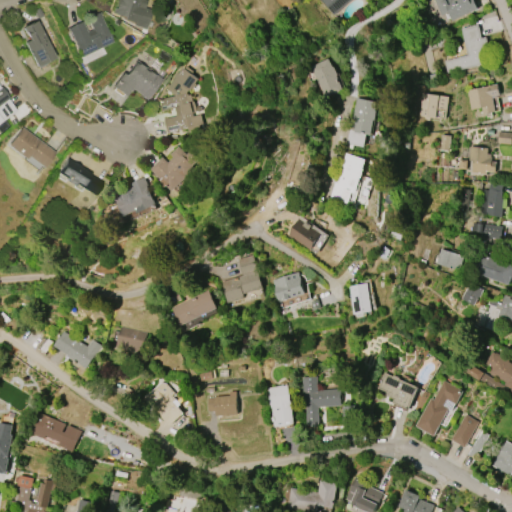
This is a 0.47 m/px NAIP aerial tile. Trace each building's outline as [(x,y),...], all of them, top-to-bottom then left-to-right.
[(144,0),(142,7),(149,9),(143,29),(132,25),(132,22),(122,19),(123,17),(112,13),(116,0),(144,0)] [(350,0),(333,15),(320,0),(350,0)] [(473,0),(478,9),(451,21),(447,13),(440,16),(433,0),(473,0)] [(111,41),(80,57),(68,32),(67,32),(65,28),(81,21),(86,31),(91,29),(85,18),(98,12),(100,16),(99,16),(111,41)] [(55,57),(45,62),(44,65),(40,67),(36,67),(23,42),(28,39),(21,27),(28,23),(28,24),(35,20),(41,31),(43,30),(48,40),(46,41),(55,57)] [(443,61),(467,55),(460,29),(478,24),(481,37),(486,36),(493,62),(446,74),(443,61)] [(324,99),(309,67),(328,58),(333,68),(334,67),(337,75),(336,75),(343,90),(324,99)] [(161,79),(145,100),(129,88),(123,96),(110,87),(121,72),(124,74),(136,60),(161,79)] [(187,93),(187,94),(187,93),(188,95),(191,94),(192,102),(194,101),(197,112),(192,113),(193,116),(201,114),(203,124),(200,125),(201,128),(189,132),(188,127),(182,129),(182,130),(168,133),(164,119),(177,115),(176,108),(161,111),(158,99),(175,95),(167,89),(169,87),(168,86),(175,78),(173,76),(176,72),(178,73),(183,67),(184,68),(186,66),(194,71),(192,74),(198,79),(195,83),(196,84),(193,89),(191,88),(189,91),(188,90),(187,93)] [(471,110),(467,91),(498,84),(500,94),(492,96),(495,111),(483,114),(482,108),(471,110)] [(0,87),(7,98),(6,99),(14,110),(0,120),(0,87)] [(449,96),(446,119),(435,118),(435,119),(430,118),(429,120),(425,120),(425,116),(418,116),(421,93),(449,96)] [(363,147),(345,143),(348,128),(350,128),(356,97),(377,101),(375,111),(376,111),(375,120),(373,120),(370,135),(366,134),(363,147)] [(20,127),(54,152),(42,168),(27,156),(24,159),(6,145),(20,127)] [(511,145),(511,133),(511,132),(499,132),(498,143),(511,145)] [(439,149),(441,134),(450,135),(449,150),(439,149)] [(172,191),(167,185),(163,187),(160,180),(161,179),(150,169),(162,157),(168,162),(173,157),(170,154),(178,146),(186,154),(191,150),(200,159),(193,166),(195,167),(186,176),(187,176),(172,191)] [(469,147),(488,148),(487,153),(491,154),(491,157),(492,158),(492,161),(496,162),(495,172),(486,171),(486,174),(471,173),(472,160),(469,160),(469,147)] [(365,159),(362,169),(363,169),(361,177),(360,177),(355,193),(351,192),(346,205),(328,199),(334,182),(336,183),(345,153),(365,159)] [(89,173),(89,174),(101,182),(93,195),(74,184),(72,186),(64,181),(66,178),(58,172),(61,167),(60,166),(65,158),(89,173)] [(157,204),(138,213),(137,210),(124,216),(115,197),(122,193),(121,192),(130,188),(129,185),(145,177),(150,187),(149,188),(154,199),(155,199),(157,204)] [(501,217),(479,215),(481,189),(488,190),(489,183),(502,184),(500,198),(502,199),(501,217)] [(310,250),(287,235),(297,219),(303,223),(305,221),(311,225),(310,227),(321,234),(310,250)] [(500,239),(480,237),(480,233),(471,232),(471,226),(472,226),(473,223),(502,226),(500,239)] [(440,249),(464,256),(460,267),(457,266),(455,270),(436,264),(437,258),(436,257),(437,255),(438,255),(440,249)] [(227,303),(221,282),(242,275),(237,259),(252,255),(262,288),(243,294),(244,298),(227,303)] [(508,285),(474,273),(480,255),(511,265),(511,276),(508,285)] [(304,293),(278,302),(271,280),(297,271),(304,293)] [(354,315),(349,286),(367,283),(373,311),(354,315)] [(476,305),(481,288),(468,284),(463,301),(476,305)] [(217,308),(181,326),(172,308),(208,290),(217,308)] [(511,320),(500,317),(495,331),(482,327),(489,304),(496,307),(497,302),(501,304),(504,295),(510,297),(509,299),(511,300),(511,320)] [(143,353),(115,347),(120,326),(148,332),(143,353)] [(86,368),(67,356),(68,355),(54,345),(63,331),(87,346),(92,339),(101,345),(86,368)] [(511,363),(511,391),(510,390),(511,389),(504,385),(505,383),(494,376),(493,377),(489,374),(490,373),(488,372),(491,367),(484,363),(491,351),(495,354),(496,353),(500,356),(500,357),(504,359),(505,358),(508,360),(508,361),(511,363)] [(508,388),(504,394),(479,379),(478,380),(463,372),(468,364),(508,388)] [(418,387),(409,410),(392,403),(394,399),(384,395),(386,392),(376,388),(383,372),(392,376),(393,375),(399,377),(398,378),(418,387)] [(301,377),(314,376),(315,390),(340,389),(342,405),(318,407),(319,424),(317,424),(317,426),(309,427),(309,424),(306,425),(305,408),(303,408),(301,377)] [(415,426),(429,398),(432,400),(443,380),(463,391),(456,404),(446,399),(443,405),(448,408),(434,436),(415,426)] [(164,383),(174,393),(171,396),(175,399),(179,403),(176,406),(183,413),(170,426),(143,399),(159,383),(164,383)] [(286,385),(289,394),(289,402),(290,402),(294,424),(274,427),(271,408),(268,398),(268,388),(286,385)] [(236,391),(237,414),(216,416),(215,411),(208,411),(207,398),(214,398),(214,396),(229,395),(229,392),(236,391)] [(81,431),(73,451),(59,445),(60,442),(45,436),(44,439),(30,433),(38,413),(65,424),(62,431),(64,432),(67,425),(81,431)] [(450,440),(465,414),(478,422),(464,447),(450,440)] [(13,435),(8,458),(10,458),(7,472),(5,472),(4,473),(0,472),(0,422),(13,425),(11,435),(13,435)] [(467,455),(476,438),(477,439),(482,430),(489,434),(475,459),(467,455)] [(506,440),(511,443),(511,472),(510,476),(503,472),(501,475),(496,472),(498,469),(492,465),(506,440)] [(18,475),(33,478),(31,488),(30,488),(28,500),(30,500),(29,504),(35,505),(36,501),(37,501),(41,482),(43,483),(44,479),(51,480),(50,484),(51,484),(46,511),(27,511),(23,511),(24,507),(15,505),(19,486),(16,485),(18,475)] [(374,511),(365,511),(356,508),(357,506),(350,503),(351,502),(345,499),(354,479),(383,492),(374,511)] [(317,511),(304,511),(286,509),(290,488),(317,492),(319,480),(337,483),(333,508),(318,506),(317,511)] [(431,511),(403,511),(405,509),(398,506),(404,489),(420,496),(419,499),(434,505),(431,511)] [(177,507),(194,510),(197,493),(180,490),(177,507)] [(106,511),(111,491),(119,493),(117,503),(116,503),(113,511),(106,511)] [(75,511),(78,501),(96,504),(94,511),(75,511)]
